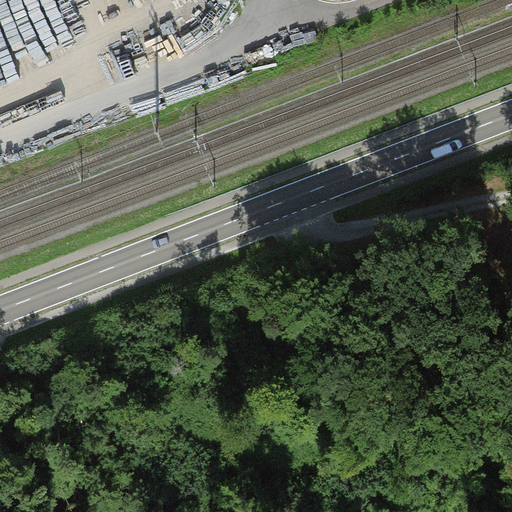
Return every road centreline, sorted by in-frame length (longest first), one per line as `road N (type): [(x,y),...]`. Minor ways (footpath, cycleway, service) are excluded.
road 1 (primary): [(511,116),(0,312)]
road 2 (track): [(511,192),(355,227),(268,209)]
